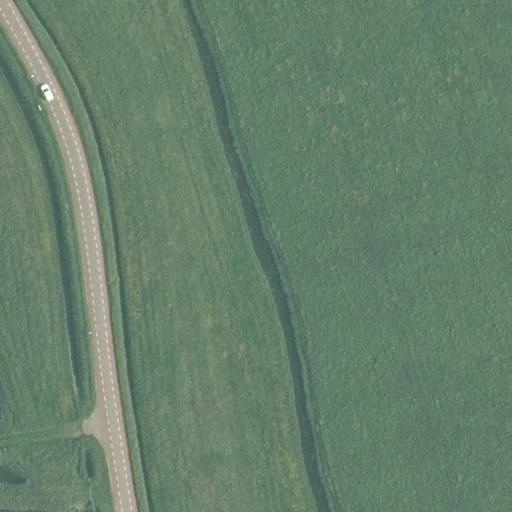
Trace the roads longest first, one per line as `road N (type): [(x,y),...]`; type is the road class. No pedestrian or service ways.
road 1 (tertiary): [(125,511),(75,161),(1,0)]
road 2 (track): [(0,498),(122,496)]
